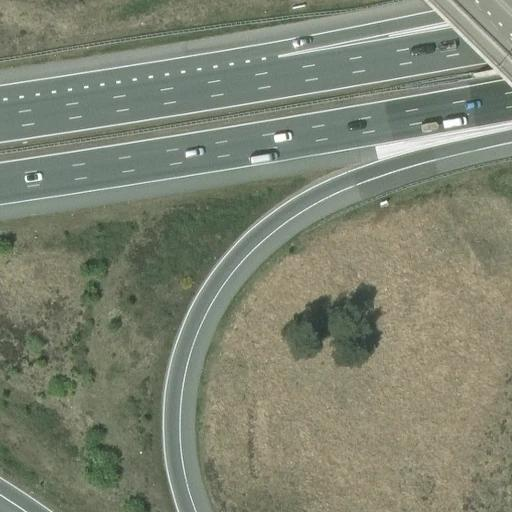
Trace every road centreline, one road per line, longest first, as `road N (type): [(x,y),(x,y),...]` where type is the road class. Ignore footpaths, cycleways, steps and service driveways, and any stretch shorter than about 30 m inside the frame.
road 1 (motorway): [(187,511),(173,461),(171,389),(195,312),(244,246),(326,190),(511,136)]
road 2 (motorway): [(0,185),(511,102)]
road 3 (motorway): [(284,75),(0,118)]
road 4 (motorway): [(511,1),(410,24),(284,75)]
road 5 (motorway): [(511,37),(284,75)]
